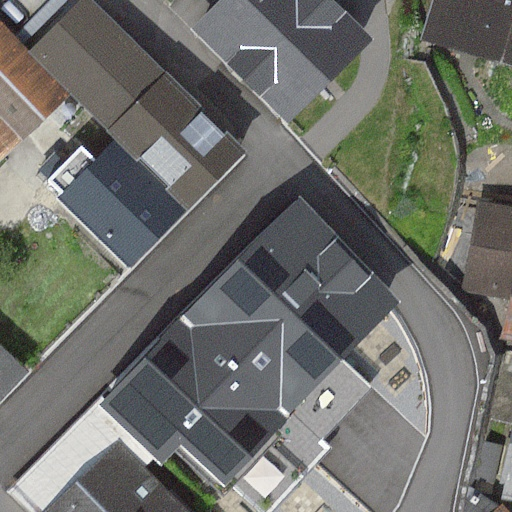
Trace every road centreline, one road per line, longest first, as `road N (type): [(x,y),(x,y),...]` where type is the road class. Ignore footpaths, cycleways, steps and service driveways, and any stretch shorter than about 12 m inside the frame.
road 1 (residential): [(293,164),(411,293),(440,338),(452,380),(447,440),(420,511)]
road 2 (residential): [(293,164),(0,447)]
road 3 (residential): [(293,164),(131,0)]
